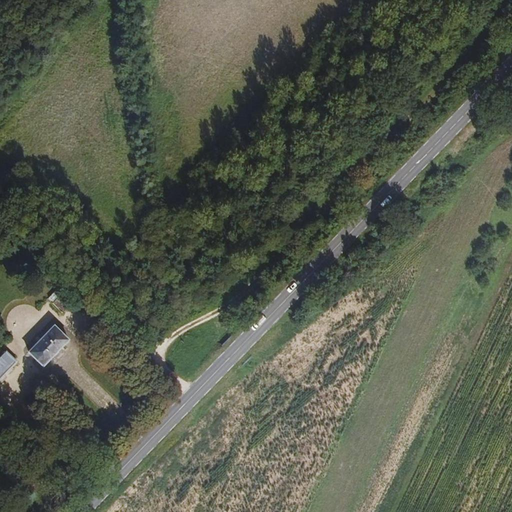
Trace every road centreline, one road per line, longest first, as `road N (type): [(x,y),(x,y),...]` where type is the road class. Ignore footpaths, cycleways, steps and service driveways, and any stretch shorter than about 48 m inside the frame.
road 1 (secondary): [(80,511),(511,63)]
road 2 (track): [(511,8),(254,280),(152,352)]
road 3 (unclassified): [(373,511),(454,342),(511,324)]
